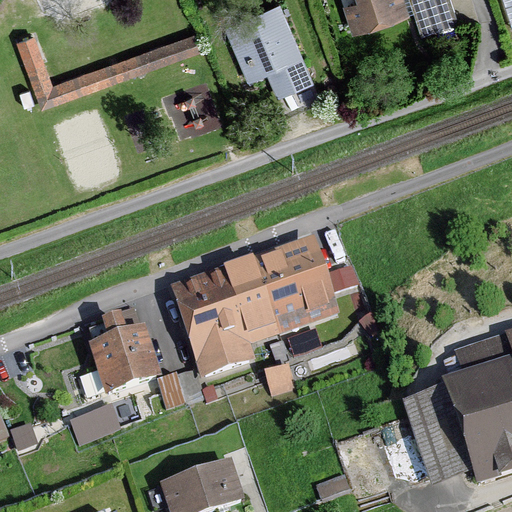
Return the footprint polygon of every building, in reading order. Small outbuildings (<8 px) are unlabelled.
[(337,0),(349,36),(402,19),(395,0),(337,0)] [(442,0),(402,0),(417,35),(451,22),(442,0)] [(511,0),(498,0),(511,33),(511,32),(511,0)] [(265,75),(276,98),(310,84),(275,4),(218,28),(243,85),(265,75)] [(35,113),(193,56),(190,48),(186,39),(46,90),(27,39),(18,42),(10,45),(35,113)] [(305,243),(159,299),(192,385),(245,365),(241,353),(334,318),(305,243)] [(340,291),(360,285),(354,267),(334,273),(340,291)] [(78,351),(97,404),(151,385),(133,333),(112,340),(105,321),(86,328),(92,347),(78,351)] [(424,390),(460,493),(511,474),(511,333),(443,357),(452,380),(424,390)] [(149,493),(155,511),(212,511),(232,505),(219,469),(184,481),(149,493)]
